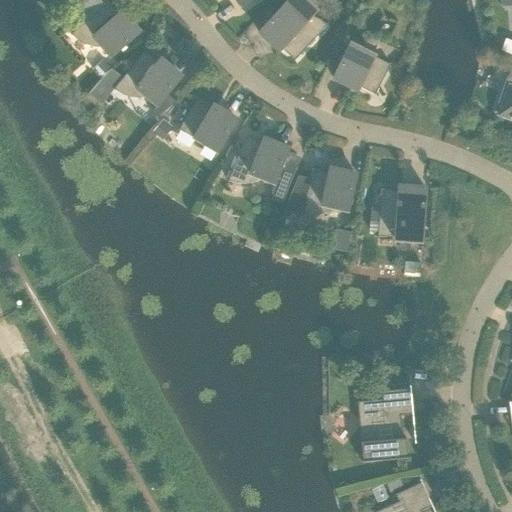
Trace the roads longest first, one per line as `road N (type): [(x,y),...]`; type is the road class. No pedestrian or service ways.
road 1 (unclassified): [(511,183),(430,146),(335,131),(287,105),(178,0)]
road 2 (unclassified): [(511,261),(479,315),(461,413),(488,511)]
road 3 (track): [(0,339),(98,511)]
